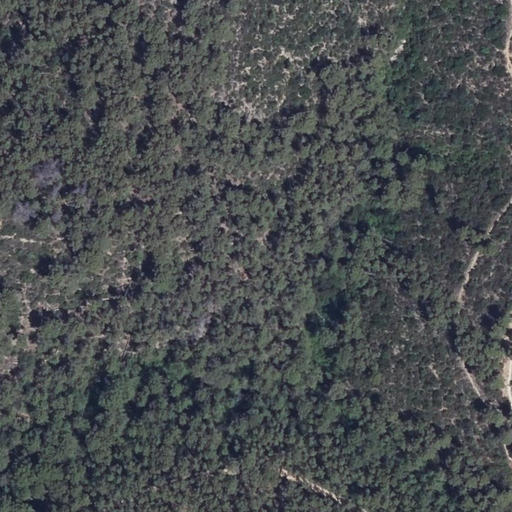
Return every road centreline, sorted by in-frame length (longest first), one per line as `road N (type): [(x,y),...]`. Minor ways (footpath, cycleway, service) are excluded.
road 1 (track): [(511,431),(470,367),(455,302),(474,249),(511,195)]
road 2 (track): [(374,511),(212,431)]
